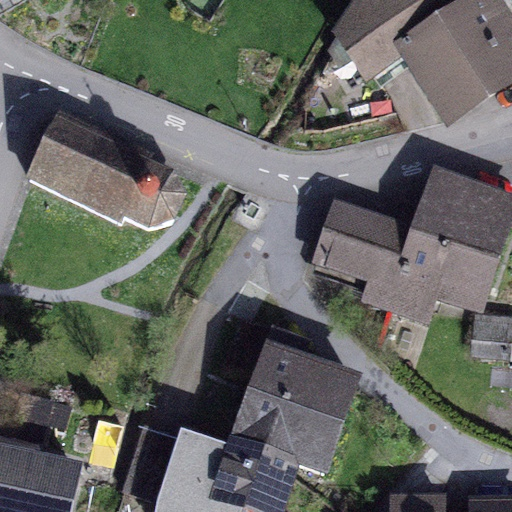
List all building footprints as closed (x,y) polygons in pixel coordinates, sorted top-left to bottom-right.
[(365,0),(339,39),(369,82),(373,79),(408,56),(460,23),(445,0),(365,0)] [(511,33),(492,2),(460,23),(408,56),(417,69),(452,124),(511,84),(511,68),(496,43),(511,33)] [(373,79),(382,92),(417,69),(408,56),(373,79)] [(174,181),(150,170),(153,163),(61,119),(30,183),(123,228),(126,222),(150,233),(171,228),(183,203),(174,181)] [(440,286),(482,301),(511,212),(511,205),(439,181),(418,241),(407,275),(440,286)] [(370,297),(367,303),(428,323),(440,286),(407,275),(418,241),(337,213),(319,265),(374,283),(370,297)] [(370,297),(374,283),(319,265),(315,278),(370,297)] [(476,356),(495,358),(510,360),(511,344),(511,323),(480,320),(479,330),(476,356)] [(296,467),(324,477),(355,388),(300,369),(306,352),(273,339),(245,329),(228,377),(256,387),(237,441),(236,444),(296,467)] [(238,511),(239,511),(241,511),(285,511),(296,467),(236,444),(237,441),(194,425),(189,440),(166,509),(175,511),(238,511)] [(189,440),(150,427),(127,496),(166,509),(189,440)] [(69,511),(77,479),(0,461),(0,511),(69,511)]
